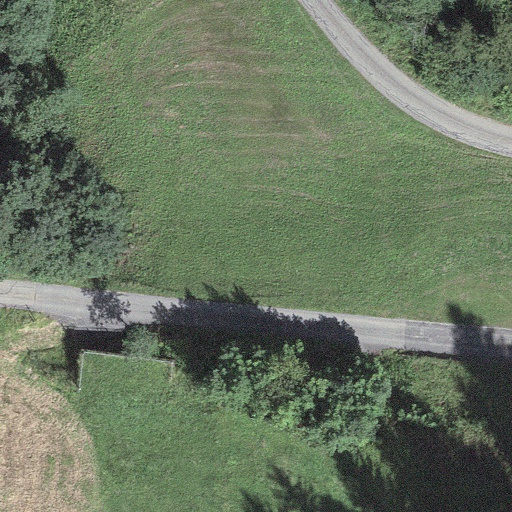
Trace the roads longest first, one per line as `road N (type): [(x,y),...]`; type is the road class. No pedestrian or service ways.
road 1 (unclassified): [(511,346),(0,292)]
road 2 (unclassified): [(314,0),(405,93),(466,127),(511,140)]
